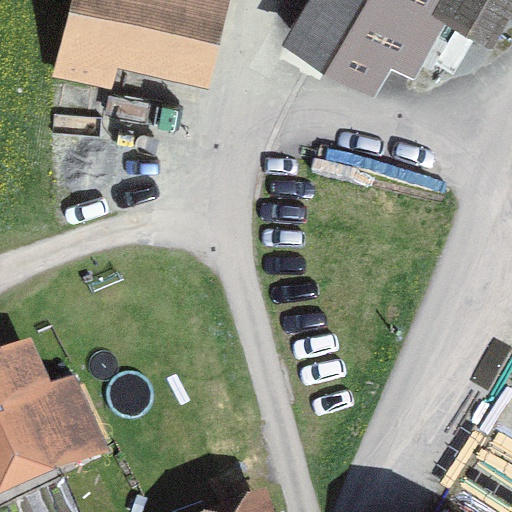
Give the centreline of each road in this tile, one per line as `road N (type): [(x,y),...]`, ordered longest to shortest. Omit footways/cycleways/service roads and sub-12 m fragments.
road 1 (track): [(508,103),(318,118),(224,198),(144,237),(0,272)]
road 2 (residential): [(257,0),(262,80),(224,198),(297,511)]
road 3 (residential): [(511,99),(348,511)]
